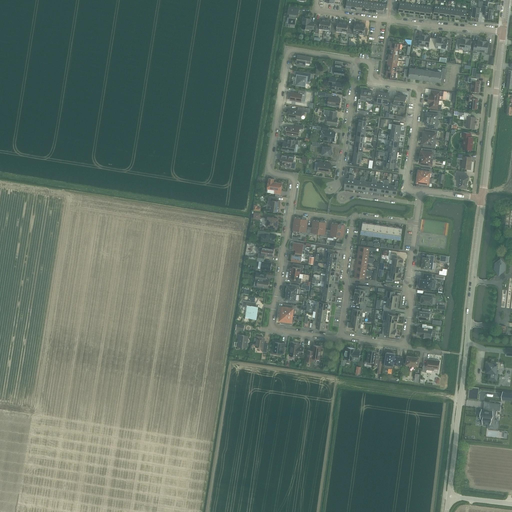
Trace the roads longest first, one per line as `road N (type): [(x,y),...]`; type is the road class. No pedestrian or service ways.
road 1 (unclassified): [(450,496),(483,198)]
road 2 (residential): [(289,210),(294,177),(266,173),(287,49),(357,60)]
road 3 (residential): [(357,60),(371,65),(370,80),(421,88),(405,190),(419,192)]
road 4 (residential): [(503,32),(317,10),(318,0)]
road 5 (residential): [(340,336),(271,329),(289,210)]
road 6 (residential): [(330,189),(340,180),(357,60)]
road 7 (residential): [(404,345),(415,225)]
